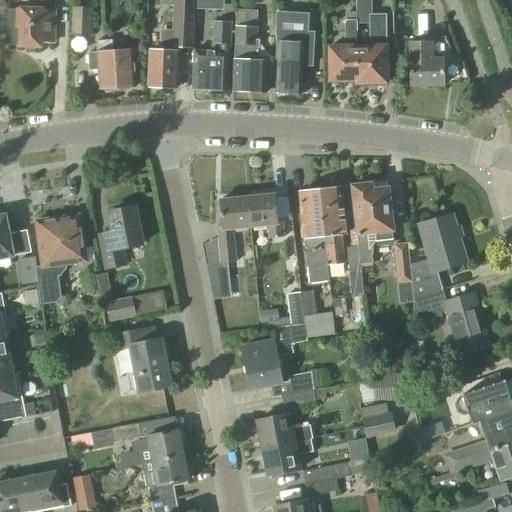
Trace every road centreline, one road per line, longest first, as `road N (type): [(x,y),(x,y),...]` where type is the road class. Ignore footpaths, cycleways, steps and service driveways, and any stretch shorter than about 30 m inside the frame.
road 1 (residential): [(232,511),(160,127)]
road 2 (tertiary): [(503,158),(285,129),(160,127)]
road 3 (residential): [(503,158),(450,0)]
road 4 (tertiary): [(160,127),(0,147)]
